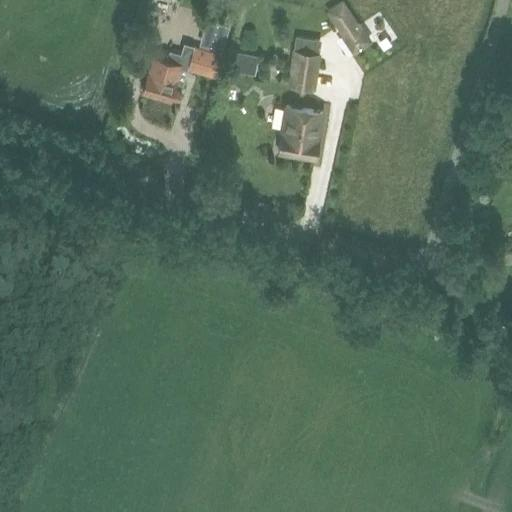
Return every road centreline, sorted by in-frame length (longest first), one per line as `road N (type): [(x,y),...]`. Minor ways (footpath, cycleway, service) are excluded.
road 1 (residential): [(421,269),(0,135)]
road 2 (residential): [(503,0),(421,269)]
